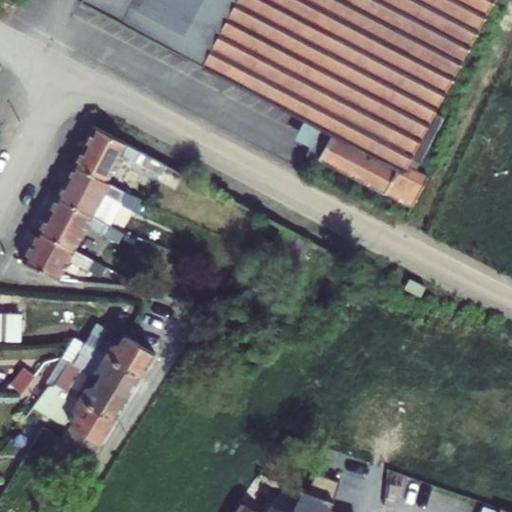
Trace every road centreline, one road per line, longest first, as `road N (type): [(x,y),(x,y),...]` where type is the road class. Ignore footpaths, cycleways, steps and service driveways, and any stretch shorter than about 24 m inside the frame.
road 1 (residential): [(511,307),(73,75)]
road 2 (residential): [(0,205),(73,75)]
